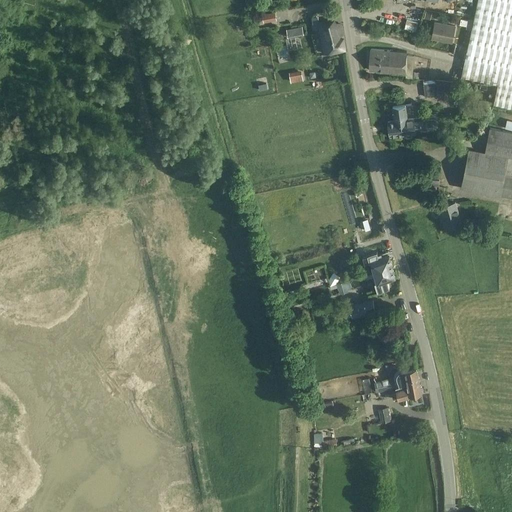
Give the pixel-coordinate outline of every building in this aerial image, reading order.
[(511,0),(478,0),(463,76),(498,83),(494,103),(511,106),(511,0)] [(275,12),(262,14),(264,22),(277,20),(275,12)] [(455,26),(435,22),(432,39),(452,43),(455,26)] [(320,28),(325,53),(345,51),(343,38),(342,38),(341,24),(320,28)] [(288,38),(304,34),(302,25),(286,28),(288,38)] [(371,49),(370,72),(406,73),(407,52),(371,49)] [(291,82),(303,80),(302,70),(289,72),(291,82)] [(444,82),(423,85),(425,97),(446,94),(444,82)] [(388,122),(390,136),(416,133),(435,130),(437,128),(438,126),(438,124),(438,122),(435,120),(432,120),(426,120),(426,117),(407,120),(406,105),(393,107),(395,121),(388,122)] [(501,196),(511,198),(511,131),(490,127),(485,152),(469,149),(461,189),(501,196)] [(442,215),(446,228),(462,224),(456,202),(437,207),(440,215),(442,215)] [(356,274),(357,278),(365,275),(375,272),(375,274),(384,271),(383,268),(392,266),(390,256),(383,258),(382,254),(378,255),(378,253),(363,257),(366,265),(372,263),(374,269),(356,274)] [(374,277),(378,292),(389,288),(388,280),(396,278),(392,266),(383,268),(384,271),(375,274),(375,272),(365,275),(366,279),(374,277)] [(333,272),(329,282),(336,284),(340,274),(333,272)] [(348,292),(345,282),(337,284),(340,294),(348,292)] [(350,305),(353,316),(376,310),(374,300),(350,305)] [(404,385),(420,382),(417,369),(406,371),(403,370),(402,367),(401,368),(400,368),(399,368),(398,369),(397,370),(396,371),(395,372),(395,373),(395,374),(394,374),(394,375),(394,376),(394,377),(376,381),(377,388),(378,390),(404,385)] [(370,378),(363,379),(365,392),(372,391),(370,378)] [(422,394),(420,382),(404,385),(404,388),(394,390),(395,399),(422,394)] [(392,420),(389,407),(379,409),(381,422),(392,420)]
